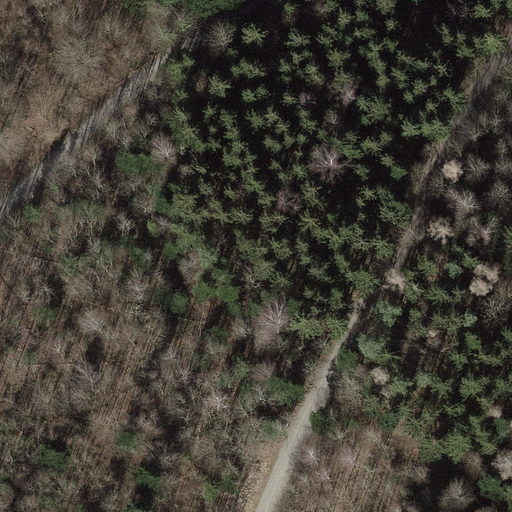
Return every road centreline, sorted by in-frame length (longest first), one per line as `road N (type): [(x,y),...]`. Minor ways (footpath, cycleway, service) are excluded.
road 1 (track): [(266,511),(442,159),(511,57)]
road 2 (track): [(0,212),(141,80),(258,0)]
